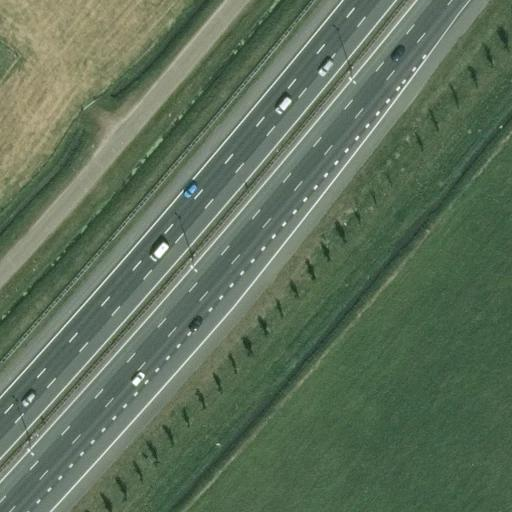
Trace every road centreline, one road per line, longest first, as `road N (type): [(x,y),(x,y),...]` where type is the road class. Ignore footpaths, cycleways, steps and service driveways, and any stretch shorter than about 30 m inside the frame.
road 1 (motorway): [(0,510),(442,0)]
road 2 (motorway): [(372,0),(0,428)]
road 3 (unclassified): [(0,274),(236,0)]
